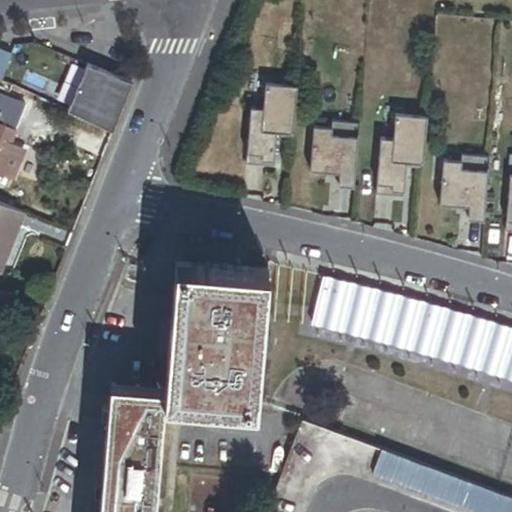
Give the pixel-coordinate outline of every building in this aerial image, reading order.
[(0,49),(0,77),(9,54),(0,49)] [(128,79),(100,68),(85,108),(113,118),(128,79)] [(291,136),(295,87),(266,85),(265,110),(251,109),(246,165),(273,167),(275,134),(291,136)] [(0,112),(18,120),(23,108),(0,98),(0,112)] [(18,120),(0,112),(0,122),(14,129),(18,120)] [(425,118),(396,115),(394,141),(380,140),(375,196),(402,198),(405,165),(421,166),(425,118)] [(0,122),(0,165),(9,143),(14,129),(0,122)] [(357,125),(327,123),(327,130),(309,129),(306,171),(338,174),(337,187),(351,188),(357,125)] [(21,147),(9,143),(0,165),(0,174),(9,178),(14,175),(23,152),(21,147)] [(483,223),(487,160),(458,158),(457,165),(440,164),(437,207),(467,209),(466,222),(483,223)] [(22,211),(0,202),(0,253),(8,233),(12,235),(22,211)] [(268,271),(175,263),(165,387),(163,402),(256,409),(268,271)] [(511,330),(323,277),(309,325),(511,382),(511,330)] [(10,313),(17,296),(0,289),(0,308),(7,312),(10,313)] [(154,511),(163,402),(165,387),(110,382),(99,511),(154,511)] [(469,511),(511,511),(511,501),(381,453),(372,476),(469,511)]
